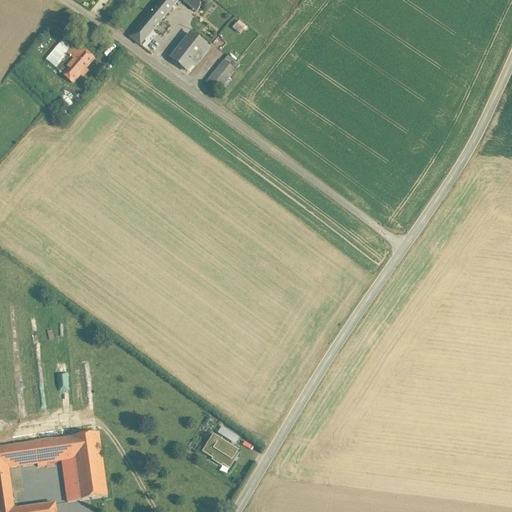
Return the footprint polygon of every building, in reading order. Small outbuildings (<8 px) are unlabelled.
[(140,46),(158,24),(178,0),(161,0),(130,38),(140,46)] [(180,0),(196,12),(205,0),(180,0)] [(208,49),(190,35),(171,59),(184,69),(190,62),(195,66),(208,49)] [(92,59),(74,44),(67,54),(74,60),(62,75),(73,83),(92,59)] [(224,61),(206,83),(218,92),(235,71),(232,68),(236,63),(228,56),(224,61)] [(57,365),(59,405),(69,405),(67,364),(57,365)] [(221,427),(217,435),(236,443),(240,436),(221,427)] [(30,444),(0,448),(0,470),(8,469),(20,468),(37,465),(38,468),(47,466),(46,464),(62,462),(74,460),(102,456),(99,434),(71,438),(49,441),(49,440),(34,442),(35,445),(30,444)] [(237,452),(213,436),(203,452),(213,459),(212,461),(221,466),(222,464),(229,469),(234,461),(232,460),(237,452)] [(102,456),(74,460),(77,485),(80,501),(107,497),(102,456)] [(74,460),(62,462),(65,487),(77,485),(74,460)] [(20,468),(8,469),(12,493),(24,492),(20,468)] [(8,469),(0,470),(0,511),(14,511),(12,493),(8,469)] [(77,485),(65,487),(68,503),(80,501),(77,485)]
